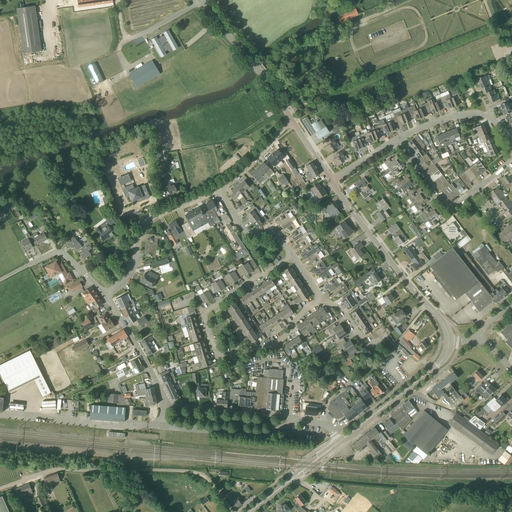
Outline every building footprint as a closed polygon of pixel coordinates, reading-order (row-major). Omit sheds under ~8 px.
[(23,54),(41,51),(35,6),(24,7),(19,8),(17,8),(23,54)] [(358,15),(355,9),(338,17),(340,23),(358,15)] [(182,44),(172,27),(167,30),(168,32),(166,33),(165,32),(165,33),(164,34),(163,34),(163,35),(161,36),(160,34),(155,37),(164,52),(169,49),(166,43),(172,39),(177,47),(182,44)] [(137,88),(160,74),(152,60),(129,74),(137,88)] [(94,86),(104,81),(95,63),(88,66),(93,77),(90,78),(94,86)] [(480,84),(488,81),(486,75),(478,79),(480,84)] [(480,84),(482,89),(490,86),(488,81),(480,84)] [(486,93),(494,90),(494,89),(492,90),(490,86),(482,89),(484,94),(486,93)] [(454,107),(459,105),(457,100),(460,99),(458,93),(457,90),(451,92),(452,95),(453,97),(451,98),(454,107)] [(488,98),(497,95),(494,90),(486,93),(488,98)] [(447,99),(446,95),(441,97),(444,103),(446,102),(449,109),(454,107),(451,98),(447,99)] [(490,103),(499,100),(497,95),(488,98),(490,103)] [(438,111),(443,109),(441,104),(444,103),(441,97),(436,99),(437,102),(434,103),(438,111)] [(510,103),(508,98),(502,101),(504,103),(501,104),(503,110),(511,105),(511,103),(510,103)] [(438,111),(434,103),(433,99),(427,102),(428,103),(426,104),(428,110),(431,109),(433,113),(438,111)] [(422,118),(427,116),(425,111),(428,110),(426,104),(420,106),(421,108),(419,109),(422,118)] [(510,113),(511,115),(511,114),(511,105),(503,110),(505,115),(510,113)] [(416,110),(414,106),(409,108),(411,114),(414,113),(417,120),(422,118),(419,109),(416,110)] [(409,108),(406,109),(404,110),(401,111),(402,115),(406,123),(411,121),(409,115),(411,114),(409,108)] [(402,115),(401,111),(393,114),(394,116),(396,122),(399,121),(400,125),(406,123),(402,115)] [(387,121),(387,123),(391,131),(396,129),(394,123),(396,122),(394,116),(393,114),(392,113),(390,114),(391,117),(386,119),(387,121)] [(383,120),(378,122),(382,131),(384,130),(386,133),(391,131),(387,123),(385,124),(383,120)] [(322,129),(317,122),(312,125),(320,138),(329,132),(326,127),(322,129)] [(376,140),(381,137),(379,132),(382,131),(378,122),(379,125),(374,127),(376,130),(372,131),(376,140)] [(477,133),(485,129),(483,124),(475,128),(477,133)] [(334,133),(341,129),(339,125),(332,130),(334,133)] [(457,130),(456,128),(451,130),(456,142),(455,138),(459,136),(462,135),(460,129),(457,130)] [(479,137),(487,134),(485,129),(477,133),(479,137)] [(451,144),(456,142),(451,130),(446,132),(451,144)] [(370,132),(369,131),(365,133),(367,139),(369,138),(371,142),(376,140),(372,131),(370,132)] [(446,146),(451,144),(446,132),(441,134),(445,142),(446,145),(446,146)] [(367,139),(365,133),(360,135),(359,134),(356,136),(356,137),(361,148),(366,146),(364,140),(367,139)] [(445,142),(441,134),(436,137),(437,138),(434,139),(436,145),(439,144),(440,144),(445,142)] [(481,142),(489,139),(487,134),(479,137),(481,142)] [(412,148),(421,141),(418,136),(408,143),(412,148)] [(361,148),(356,137),(348,140),(352,148),(354,146),(356,150),(361,148)] [(329,153),(336,148),(339,147),(339,146),(337,143),(337,142),(334,138),(328,142),(330,144),(325,147),(327,151),(329,153)] [(493,143),(491,138),(489,139),(481,142),(481,143),(483,142),(485,147),(493,143)] [(414,154),(424,147),(425,146),(421,141),(412,148),(416,153),(414,154)] [(487,152),(495,148),(493,143),(485,147),(487,152)] [(416,160),(426,153),(428,152),(424,147),(414,154),(418,159),(416,160)] [(489,157),(497,154),(495,148),(487,152),(489,157)] [(284,157),(277,150),(271,156),(271,155),(267,159),(275,166),(284,157)] [(337,166),(344,161),(347,159),(345,156),(346,155),(343,150),(336,154),(338,157),(333,160),(335,164),(336,164),(337,166)] [(420,165),(430,158),(426,153),(416,160),(420,165)] [(434,163),(438,160),(440,160),(438,156),(432,161),(430,158),(420,165),(424,171),(434,163)] [(291,169),(295,167),(290,158),(286,161),(291,169)] [(391,159),(390,158),(384,162),(385,164),(382,165),(385,169),(386,170),(384,171),(385,172),(398,163),(396,160),(395,161),(393,158),(391,159)] [(481,174),(486,170),(479,160),(477,159),(472,162),(474,164),(481,174)] [(272,171),(263,162),(257,168),(261,172),(262,171),(267,176),(269,179),(271,178),(269,174),(272,171)] [(310,180),(320,174),(313,162),(306,166),(309,172),(307,173),(310,180)] [(385,172),(385,173),(386,173),(390,171),(394,177),(400,172),(399,170),(401,169),(399,166),(400,165),(398,163),(385,172)] [(429,177),(439,170),(435,164),(425,172),(429,177)] [(476,177),(481,174),(474,164),(469,168),(476,177)] [(261,172),(257,168),(251,174),(257,181),(259,179),(261,181),(264,178),(265,178),(267,176),(262,171),(261,172)] [(471,181),(476,177),(469,168),(464,172),(471,181)] [(433,182),(443,175),(439,170),(429,177),(433,182)] [(466,185),(471,181),(464,172),(459,176),(466,185)] [(287,184),(286,182),(288,181),(284,175),(278,179),(282,185),(284,184),(285,186),(287,184)] [(437,187),(447,180),(443,175),(433,182),(437,187)] [(402,177),(401,176),(391,183),(394,186),(396,185),(398,187),(395,189),(396,190),(409,180),(408,178),(406,179),(404,176),(402,177)] [(506,178),(505,176),(502,178),(504,180),(504,181),(502,183),(507,190),(511,186),(511,179),(511,180),(509,176),(506,178)] [(370,190),(366,185),(369,183),(364,177),(355,184),(359,189),(361,192),(360,192),(365,199),(372,194),(369,190),(370,190)] [(449,181),(447,179),(447,180),(437,187),(441,192),(442,191),(451,184),(448,181),(449,181)] [(248,189),(250,188),(244,180),(240,184),(245,190),(247,188),(248,189)] [(412,190),(410,188),(412,187),(410,184),(411,183),(409,180),(396,190),(397,192),(401,189),(403,191),(399,194),(402,197),(406,195),(412,190)] [(171,186),(168,181),(162,184),(165,190),(168,188),(171,195),(177,192),(174,184),(171,186)] [(446,196),(456,188),(452,183),(451,184),(442,191),(446,196)] [(463,187),(465,185),(463,183),(460,185),(456,188),(446,196),(450,201),(460,193),(458,191),(462,187),(463,187)] [(246,191),(245,190),(240,184),(236,187),(241,193),(243,192),(244,193),(246,191)] [(321,188),(318,184),(311,189),(316,196),(313,198),(315,201),(316,202),(317,202),(318,201),(318,200),(318,199),(326,193),(322,187),(321,188)] [(149,197),(145,186),(139,189),(138,187),(124,193),(126,197),(130,196),(132,201),(142,197),(143,199),(149,197)] [(239,196),(239,195),(241,193),(236,187),(231,190),(233,193),(230,196),(233,201),(237,197),(239,196)] [(491,195),(493,198),(502,191),(501,189),(500,190),(497,187),(489,194),(490,196),(491,195)] [(264,199),(268,196),(262,188),(258,190),(264,199)] [(496,204),(505,197),(503,194),(504,194),(504,193),(502,191),(493,198),(495,202),(496,204)] [(415,194),(414,193),(407,197),(409,199),(407,201),(410,204),(408,206),(407,206),(408,208),(422,197),(420,195),(419,196),(417,193),(415,194)] [(418,212),(424,207),(423,205),(425,204),(423,201),(424,200),(422,197),(408,208),(409,207),(410,208),(411,208),(415,213),(418,211),(418,212)] [(508,200),(506,197),(505,197),(496,204),(497,203),(499,205),(502,208),(511,201),(509,199),(508,200)] [(386,203),(383,198),(376,203),(378,206),(376,208),(379,212),(376,214),(383,224),(384,224),(382,221),(386,218),(386,219),(390,216),(385,211),(390,208),(388,205),(386,202),(386,203)] [(215,225),(220,222),(215,212),(216,211),(217,209),(215,207),(216,207),(215,205),(212,200),(206,204),(209,210),(207,212),(214,224),(215,224),(215,225)] [(241,210),(245,207),(250,202),(248,201),(247,202),(243,205),(239,208),(241,210)] [(504,214),(511,207),(511,204),(511,203),(511,202),(511,201),(502,208),(504,211),(503,212),(505,213),(504,214)] [(335,207),(332,203),(329,205),(328,204),(324,208),(327,213),(330,217),(333,215),(334,216),(339,212),(335,207)] [(255,208),(254,206),(249,209),(251,211),(246,215),(249,219),(259,212),(259,211),(256,207),(255,208)] [(203,214),(199,207),(193,211),(201,226),(203,231),(210,227),(214,224),(207,212),(203,214)] [(429,210),(428,208),(422,213),(426,219),(424,220),(422,221),(423,223),(436,213),(434,211),(433,212),(431,208),(429,210)] [(196,235),(203,231),(201,226),(193,211),(185,215),(189,222),(182,225),(188,239),(196,234),(196,235)] [(253,223),(262,216),(259,212),(249,219),(253,223)] [(292,217),(293,216),(290,212),(287,214),(286,213),(280,217),(281,218),(279,220),(281,223),(280,224),(281,226),(291,220),(292,221),(294,220),(292,217)] [(432,227),(438,222),(437,221),(439,219),(437,216),(438,216),(436,213),(423,223),(425,224),(428,227),(429,227),(431,226),(432,227)] [(261,228),(269,222),(264,215),(262,216),(253,223),(256,228),(259,226),(261,228)] [(111,217),(106,221),(108,224),(110,226),(115,222),(111,217)] [(294,220),(292,221),(291,220),(281,226),(283,229),(284,228),(286,231),(288,230),(290,232),(296,227),(296,228),(299,226),(295,219),(294,220)] [(175,236),(182,232),(175,221),(169,224),(175,236)] [(107,225),(107,224),(105,222),(95,229),(98,233),(99,234),(102,238),(101,238),(104,241),(110,236),(111,237),(114,235),(111,232),(112,231),(107,225)] [(348,228),(348,227),(344,222),(334,228),(340,237),(342,235),(344,238),(353,232),(349,227),(348,228)] [(449,226),(444,230),(449,237),(454,233),(456,235),(460,232),(457,229),(458,228),(453,222),(448,226),(449,226)] [(239,256),(240,258),(249,253),(230,224),(226,226),(241,249),(237,252),(239,256)] [(407,240),(395,224),(387,229),(391,235),(392,234),(395,238),(393,239),(398,246),(407,240)] [(506,228),(503,230),(510,240),(511,238),(511,237),(511,231),(508,226),(506,228)] [(303,234),(299,228),(293,233),(294,234),(292,236),(294,239),(293,240),(294,242),(304,236),(305,237),(307,236),(305,233),(303,234)] [(508,242),(510,240),(503,230),(500,233),(499,233),(497,234),(504,243),(507,241),(508,242)] [(47,239),(44,233),(38,236),(36,233),(30,236),(32,240),(30,241),(32,246),(38,243),(39,244),(47,239)] [(178,243),(175,238),(173,233),(168,236),(174,245),(178,243)] [(74,238),(72,236),(66,241),(72,248),(72,247),(76,252),(80,249),(82,252),(80,254),(83,259),(90,254),(87,250),(92,246),(88,240),(81,245),(79,243),(75,238),(74,238)] [(311,241),(308,236),(307,236),(305,237),(304,236),(294,242),(296,245),(297,244),(299,247),(301,246),(303,248),(309,243),(311,241)] [(27,251),(33,247),(32,246),(30,241),(28,238),(22,242),(27,251)] [(145,244),(145,247),(157,248),(158,239),(150,238),(150,240),(147,239),(147,244),(145,244)] [(363,246),(361,243),(367,239),(366,239),(360,243),(350,250),(347,252),(351,258),(354,255),(357,259),(363,255),(359,249),(363,247),(369,242),(363,246)] [(313,246),(311,244),(305,249),(306,251),(304,252),(306,255),(305,256),(307,259),(316,252),(317,253),(319,252),(317,249),(315,245),(313,246)] [(411,248),(410,246),(405,250),(414,263),(412,265),(416,270),(424,264),(429,260),(422,252),(417,255),(413,250),(414,249),(413,247),(411,248)] [(496,271),(498,272),(501,270),(511,283),(511,270),(508,273),(506,270),(499,261),(497,262),(494,260),(493,257),(484,246),(480,249),(496,271)] [(157,248),(145,247),(145,250),(146,250),(146,254),(148,255),(148,257),(155,258),(157,248)] [(445,253),(435,261),(429,266),(456,300),(465,293),(479,281),(475,276),(471,271),(466,265),(460,257),(452,248),(445,253)] [(492,274),(496,271),(480,249),(472,255),(488,275),(491,273),(492,274)] [(435,261),(445,253),(442,250),(440,252),(433,257),(435,261)] [(321,259),(317,253),(316,252),(307,259),(308,261),(309,260),(312,263),(314,262),(315,264),(321,259)] [(460,257),(466,265),(471,261),(471,260),(466,253),(460,257)] [(171,263),(169,258),(152,265),(154,269),(163,266),(171,263)] [(257,267),(253,259),(248,263),(248,262),(243,265),(248,273),(255,269),(255,268),(257,267)] [(67,274),(63,265),(62,264),(58,266),(56,261),(45,267),(51,278),(58,274),(64,285),(73,280),(69,273),(67,274)] [(329,271),(330,269),(328,266),(327,267),(323,262),(316,266),(318,268),(315,269),(317,272),(316,273),(318,276),(328,269),(329,271)] [(248,273),(243,265),(243,264),(238,267),(239,268),(236,270),(241,277),(243,275),(248,273)] [(290,269),(289,267),(285,270),(283,271),(287,276),(294,271),(292,268),(290,269)] [(476,267),(471,271),(475,276),(480,272),(476,267)] [(335,274),(331,269),(330,269),(329,271),(328,269),(318,276),(319,278),(321,277),(323,280),(325,279),(326,281),(332,277),(332,276),(335,274)] [(241,277),(236,270),(234,271),(230,274),(234,281),(235,282),(239,279),(239,278),(241,277)] [(290,281),(296,277),(295,275),(296,275),(294,271),(287,276),(290,281)] [(376,284),(381,280),(375,272),(370,275),(367,277),(373,286),(376,284)] [(144,273),(140,281),(152,287),(156,279),(144,273)] [(234,281),(230,274),(229,273),(225,276),(225,277),(223,278),(227,285),(230,284),(234,281)] [(297,279),(296,277),(290,281),(293,286),(300,281),(298,278),(297,279)] [(330,292),(340,285),(339,283),(336,279),(335,277),(329,282),(330,284),(328,285),(330,288),(329,289),(330,292)] [(221,290),(226,288),(225,287),(227,285),(223,278),(216,282),(216,281),(215,281),(221,290)] [(492,287),(485,278),(480,282),(487,291),(492,287)] [(269,280),(269,279),(265,281),(270,288),(275,285),(271,279),(269,280)] [(211,284),(209,280),(206,282),(209,286),(209,287),(213,294),(216,292),(220,290),(221,290),(215,281),(211,284)] [(73,292),(78,289),(82,287),(79,281),(70,287),(73,292)] [(265,292),(270,288),(265,281),(262,283),(263,285),(261,286),(265,292)] [(296,291),(302,287),(301,286),(303,285),(300,281),(293,286),(296,291)] [(465,293),(472,302),(487,291),(480,282),(479,281),(465,293)] [(339,297),(345,292),(347,291),(343,285),(341,287),(340,285),(330,292),(332,294),(333,293),(335,296),(337,295),(339,297)] [(259,287),(259,286),(255,288),(260,295),(265,292),(261,286),(259,287)] [(88,306),(99,298),(91,287),(81,294),(88,304),(87,305),(88,306)] [(209,302),(214,299),(211,295),(213,294),(209,287),(207,288),(208,291),(204,293),(204,294),(209,301),(209,302)] [(304,289),(302,287),(296,291),(300,296),(307,292),(305,288),(304,289)] [(492,287),(487,291),(493,299),(496,303),(507,294),(508,294),(507,294),(502,288),(498,291),(496,288),(494,290),(492,287)] [(255,298),(260,295),(255,288),(252,290),(253,291),(251,292),(255,298)] [(144,293),(147,298),(154,295),(152,290),(150,290),(144,293)] [(345,305),(356,298),(353,293),(351,291),(346,294),(348,296),(342,300),(345,305)] [(492,301),(493,299),(487,291),(472,302),(479,312),(492,301)] [(249,293),(248,292),(245,294),(250,302),(255,298),(251,292),(249,293)] [(309,297),(308,296),(309,295),(307,292),(300,296),(291,302),(289,303),(290,306),(293,304),(293,305),(301,299),(303,301),(309,297)] [(158,294),(154,295),(157,302),(163,299),(162,298),(160,293),(158,294)] [(204,293),(199,295),(198,293),(195,295),(197,298),(200,303),(202,305),(204,304),(209,301),(204,294),(204,293)] [(394,299),(390,293),(383,298),(382,297),(379,300),(379,301),(381,304),(383,307),(387,305),(391,302),(391,301),(394,299)] [(245,305),(250,302),(245,294),(242,297),(242,298),(241,299),(245,305)] [(128,302),(125,296),(125,295),(117,299),(120,305),(122,310),(134,304),(133,300),(128,302)] [(99,310),(98,308),(103,304),(99,298),(88,306),(91,310),(91,309),(94,313),(99,310)] [(359,302),(356,298),(345,305),(348,309),(356,304),(358,307),(367,301),(365,298),(359,302)] [(228,310),(229,313),(238,307),(234,302),(227,306),(229,310),(228,310)] [(133,313),(131,307),(135,305),(134,304),(122,310),(125,318),(133,313)] [(190,316),(183,318),(185,325),(197,321),(195,315),(196,314),(193,305),(173,312),(175,318),(189,313),(190,316)] [(241,312),(238,307),(229,313),(231,315),(232,314),(234,317),(241,312)] [(291,314),(293,313),(289,307),(284,310),(289,317),(292,315),(291,314)] [(324,321),(329,317),(323,307),(317,311),(324,321)] [(354,319),(364,312),(361,307),(351,314),(354,319)] [(285,319),(289,317),(284,310),(279,313),(283,319),(284,318),(285,319)] [(405,316),(401,310),(395,314),(394,313),(391,315),(397,324),(403,320),(402,318),(405,316)] [(139,312),(138,311),(136,312),(136,311),(135,312),(133,313),(125,318),(130,324),(137,319),(140,318),(137,314),(139,312)] [(319,324),(324,321),(317,311),(312,314),(319,324)] [(235,321),(236,323),(245,318),(241,312),(234,317),(236,320),(235,321)] [(358,324),(368,318),(364,312),(354,319),(358,324)] [(109,319),(105,313),(98,318),(102,324),(106,331),(114,327),(114,325),(113,322),(112,322),(110,319),(109,319)] [(274,316),(279,324),(282,321),(281,320),(283,319),(279,313),(274,316)] [(313,328),(319,324),(312,314),(307,317),(313,328)] [(141,326),(147,322),(144,316),(138,321),(141,326)] [(275,326),(279,324),(274,316),(269,320),(273,326),(274,325),(275,326)] [(315,330),(313,328),(307,317),(307,318),(308,319),(302,323),(309,333),(315,330)] [(85,330),(93,326),(88,318),(81,322),(85,330)] [(239,325),(241,328),(248,323),(245,318),(236,323),(238,326),(239,325)] [(361,330),(371,323),(368,318),(358,324),(361,330)] [(273,326),(269,320),(264,323),(268,330),(272,328),(271,327),(273,326)] [(187,331),(199,327),(197,321),(185,325),(181,326),(182,328),(186,327),(187,330),(187,331)] [(252,328),(248,323),(241,328),(243,331),(242,332),(243,334),(252,328)] [(265,332),(268,330),(264,323),(259,326),(263,332),(264,331),(265,332)] [(304,336),(307,334),(309,333),(302,323),(297,326),(304,336)] [(365,335),(375,328),(371,323),(361,330),(365,335)] [(336,327),(334,324),(327,329),(330,334),(334,331),(336,334),(343,329),(340,324),(336,327)] [(511,324),(500,332),(506,340),(505,341),(511,349),(511,342),(511,341),(511,340),(511,324)] [(189,337),(200,333),(199,327),(187,331),(189,337)] [(248,338),(251,336),(255,333),(252,328),(243,334),(245,336),(246,335),(248,338)] [(337,345),(345,340),(343,338),(347,335),(343,329),(336,334),(338,337),(334,340),(337,345)] [(128,337),(127,337),(123,330),(109,338),(108,336),(103,339),(107,345),(110,343),(112,347),(128,337)] [(409,330),(404,336),(409,339),(414,334),(409,330)] [(191,343),(202,339),(200,333),(189,337),(191,343)] [(258,339),(255,333),(251,336),(248,338),(250,341),(248,342),(250,344),(258,339)] [(153,346),(151,342),(154,341),(151,336),(141,342),(149,355),(159,350),(156,344),(153,346)] [(300,338),(299,336),(294,339),(298,346),(301,344),(303,348),(308,345),(306,342),(302,337),(300,338)] [(412,347),(408,342),(403,338),(398,344),(411,355),(414,357),(418,361),(420,358),(421,357),(415,353),(411,349),(412,347)] [(87,346),(89,345),(86,339),(74,345),(72,346),(75,353),(87,346)] [(299,347),(298,346),(294,339),(289,342),(294,349),(296,347),(297,348),(299,347)] [(194,350),(206,347),(204,340),(193,344),(194,350)] [(354,346),(350,340),(346,343),(345,340),(337,345),(341,350),(344,347),(346,350),(354,346)] [(421,352),(428,346),(424,341),(419,344),(419,345),(416,346),(418,349),(421,352)] [(289,357),(292,355),(290,352),(292,351),(291,350),(294,349),(289,342),(285,345),(287,349),(285,350),(289,357)] [(323,350),(319,345),(312,350),(315,355),(323,350)] [(345,356),(348,361),(350,360),(355,356),(353,354),(357,351),(354,346),(346,350),(348,354),(345,356)] [(196,356),(208,353),(206,347),(194,350),(196,356)] [(403,348),(401,350),(408,357),(410,355),(403,348)] [(48,386),(43,376),(30,350),(0,364),(0,373),(9,392),(34,380),(40,390),(48,386)] [(198,362),(210,359),(208,353),(196,356),(198,362)] [(138,358),(130,362),(133,367),(140,364),(138,358)] [(199,369),(212,365),(210,359),(198,362),(199,366),(198,366),(199,369)] [(139,372),(144,370),(140,364),(133,367),(131,368),(131,369),(128,371),(126,368),(116,373),(118,376),(119,378),(125,375),(126,375),(129,373),(132,375),(136,373),(139,372)] [(282,410),(284,394),(282,394),(284,379),(283,379),(283,370),(276,369),(269,369),(269,370),(264,369),(264,377),(257,377),(257,383),(256,391),(254,407),(254,408),(266,409),(282,410)] [(337,369),(331,373),(338,382),(344,377),(337,369)] [(164,383),(171,380),(168,374),(170,374),(168,370),(160,374),(161,377),(164,383)] [(474,386),(479,380),(483,377),(477,371),(471,377),(473,379),(470,382),(471,382),(470,383),(472,385),(471,385),(472,386),(474,385),(474,386)] [(432,396),(431,396),(435,393),(438,398),(442,395),(446,399),(451,405),(453,404),(456,407),(464,399),(468,396),(462,388),(457,391),(461,395),(459,396),(456,392),(456,391),(450,384),(458,378),(453,372),(426,393),(430,398),(432,396)] [(373,379),(370,382),(369,383),(373,388),(370,390),(375,397),(379,393),(380,394),(381,393),(383,394),(384,393),(384,391),(384,390),(386,388),(387,387),(383,383),(380,385),(374,378),(375,377),(373,375),(371,376),(373,379)] [(173,384),(171,380),(164,383),(172,401),(179,397),(176,390),(179,389),(180,387),(179,385),(178,385),(176,385),(175,383),(173,384)] [(141,396),(141,397),(145,397),(156,393),(154,388),(146,390),(144,385),(144,383),(137,385),(138,387),(139,390),(140,390),(142,396),(141,396)] [(485,399),(490,395),(495,390),(490,384),(486,389),(481,383),(474,390),(478,394),(481,391),(483,393),(481,395),(485,399)] [(197,387),(196,396),(202,397),(202,398),(205,398),(206,393),(208,393),(208,392),(208,390),(208,388),(206,388),(201,388),(201,385),(200,385),(197,385),(197,387)] [(365,389),(363,386),(361,388),(362,388),(358,391),(360,393),(365,399),(371,395),(366,389),(365,389)] [(252,392),(246,392),(244,406),(250,406),(254,407),(256,391),(252,391),(252,392)] [(227,408),(228,392),(222,392),(221,399),(217,399),(216,407),(227,408)] [(123,395),(109,393),(108,402),(117,403),(117,405),(127,406),(128,405),(124,397),(123,394),(122,394),(123,395)] [(158,403),(156,393),(145,397),(141,397),(131,397),(131,399),(141,399),(144,399),(146,407),(157,404),(158,403)] [(345,399),(341,394),(339,396),(334,400),(330,403),(328,409),(334,417),(337,419),(341,418),(345,415),(349,421),(358,414),(350,404),(345,399)] [(482,408),(485,411),(489,407),(491,410),(495,407),(498,409),(506,401),(501,395),(496,399),(494,397),(482,408)] [(367,407),(362,400),(356,404),(356,405),(358,408),(359,407),(361,410),(361,409),(363,410),(367,407)] [(354,401),(350,404),(358,414),(363,410),(361,409),(361,410),(359,407),(358,408),(356,405),(356,404),(354,402),(354,401)] [(411,420),(418,412),(413,406),(409,401),(402,406),(408,413),(405,415),(411,420)] [(89,405),(88,419),(123,422),(124,407),(89,405)] [(320,416),(321,408),(317,408),(317,407),(306,406),(305,414),(320,416)] [(402,429),(411,420),(405,415),(408,413),(402,406),(391,415),(392,417),(402,429)] [(427,455),(448,430),(424,410),(406,432),(403,436),(416,446),(427,455)] [(496,426),(506,416),(503,412),(493,422),(496,426)] [(480,430),(468,422),(456,413),(448,423),(492,455),(499,445),(484,434),(480,430)] [(468,422),(480,430),(485,423),(474,416),(468,422)] [(402,429),(392,417),(390,419),(389,419),(386,422),(385,421),(384,422),(384,423),(383,424),(388,429),(383,433),(382,431),(391,445),(392,444),(388,439),(392,436),(391,434),(400,427),(402,429)] [(379,433),(374,427),(365,434),(370,440),(373,438),(376,441),(377,440),(381,445),(388,454),(396,449),(392,444),(391,445),(382,431),(379,433)] [(377,449),(370,440),(365,434),(352,444),(357,451),(358,450),(360,452),(368,446),(371,451),(369,452),(370,453),(372,452),(375,455),(372,457),(375,460),(382,455),(377,449)] [(411,449),(414,445),(405,438),(402,442),(411,449)] [(47,486),(60,481),(57,473),(44,478),(47,486)] [(18,496),(26,493),(27,495),(33,493),(29,484),(15,489),(18,496)] [(336,496),(339,493),(332,487),(329,491),(336,496)] [(241,504),(237,498),(233,493),(232,495),(229,492),(225,495),(235,509),(241,504)] [(297,510),(298,511),(300,511),(303,509),(301,507),(306,502),(300,494),(295,499),(298,502),(294,505),(297,508),(296,510),(297,510)] [(0,511),(10,511),(3,496),(0,496),(0,511)] [(40,508),(45,506),(41,496),(36,498),(40,508)] [(200,501),(202,505),(209,500),(206,497),(200,501)]
